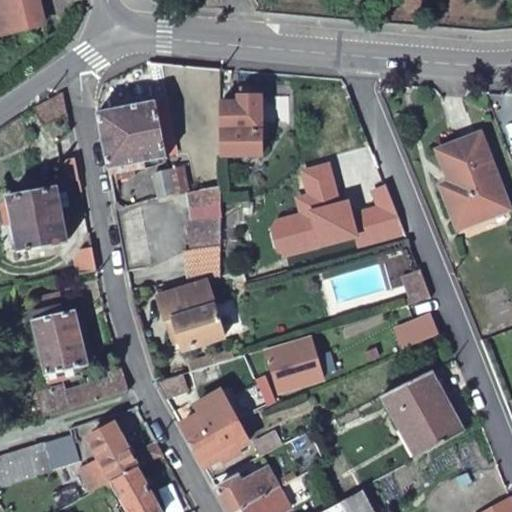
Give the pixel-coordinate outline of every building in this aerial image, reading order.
[(3,0),(9,29),(39,22),(34,0),(3,0)] [(217,100),(220,154),(262,151),(259,97),(265,97),(264,91),(236,93),(236,99),(217,100)] [(62,92),(33,108),(44,125),(66,113),(62,92)] [(156,101),(97,111),(108,168),(167,157),(156,101)] [(443,184),(459,227),(511,207),(482,132),(441,148),(453,180),(443,184)] [(62,182),(79,178),(75,160),(58,163),(62,182)] [(280,165),(267,166),(270,197),(282,196),(280,165)] [(169,169),(173,192),(174,194),(188,192),(183,166),(169,169)] [(153,173),(158,197),(173,192),(169,169),(153,173)] [(192,279),(225,273),(225,260),(221,186),(190,191),(196,220),(190,222),(196,249),(187,251),(192,279)] [(8,198),(13,225),(63,215),(57,188),(8,198)] [(115,210),(126,269),(141,265),(129,207),(115,210)] [(63,215),(13,225),(19,253),(68,243),(63,215)] [(96,269),(92,247),(79,256),(67,258),(71,274),(96,269)] [(249,267),(253,281),(274,275),(268,259),(262,261),(262,262),(249,267)] [(96,269),(71,274),(49,278),(50,288),(81,283),(83,292),(100,289),(96,269)] [(410,305),(430,298),(420,269),(418,270),(400,275),(404,286),(409,300),(410,305)] [(157,296),(165,322),(175,318),(185,348),(225,336),(222,327),(207,281),(157,296)] [(37,348),(81,338),(74,309),(65,311),(60,293),(40,296),(45,316),(30,319),(37,348)] [(403,348),(439,335),(431,313),(395,327),(403,348)] [(88,364),(81,338),(37,348),(45,382),(71,377),(68,369),(88,364)] [(312,338),(269,352),(282,392),(324,379),(312,338)] [(128,389),(121,366),(87,377),(89,383),(67,389),(65,383),(37,392),(44,416),(128,389)] [(466,430),(435,369),(381,397),(395,426),(399,425),(415,459),(466,430)] [(159,381),(167,399),(189,391),(184,374),(159,381)] [(182,424),(193,444),(239,420),(222,389),(202,401),(192,407),(198,414),(182,424)] [(193,444),(204,466),(223,456),(225,460),(240,453),(238,449),(250,442),(239,420),(193,444)] [(110,481),(138,466),(115,423),(86,439),(96,459),(78,469),(89,491),(110,481)] [(253,439),(260,453),(282,442),(275,428),(268,431),(253,439)] [(73,435),(46,442),(54,470),(57,469),(80,460),(73,435)] [(46,442),(0,456),(0,488),(54,470),(46,442)] [(162,511),(138,466),(110,481),(127,511),(162,511)] [(227,511),(234,511),(280,487),(269,467),(242,482),(238,476),(220,487),(225,495),(220,497),(227,511)] [(234,511),(286,511),(292,509),(280,487),(234,511)] [(317,511),(374,511),(362,488),(331,505),(317,511)] [(511,511),(511,506),(508,496),(479,511),(511,511)]
